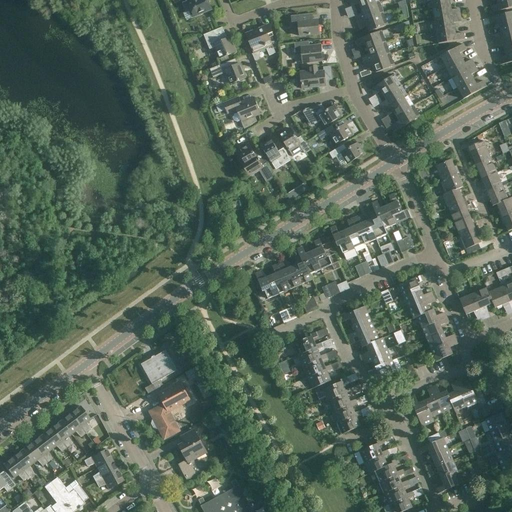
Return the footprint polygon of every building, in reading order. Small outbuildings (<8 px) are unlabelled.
[(187,0),(188,2),(183,4),(187,12),(191,10),(194,18),(212,10),(207,0),(187,0)] [(359,4),(361,9),(380,2),(378,0),(349,0),(350,0),(352,6),(359,4)] [(431,0),(432,9),(450,5),(449,0),(431,0)] [(492,7),(493,13),(511,8),(511,0),(497,0),(499,5),(492,7)] [(356,17),(358,23),(384,13),(380,2),(361,9),(363,15),(356,17)] [(432,9),(434,20),(460,16),(459,9),(451,11),(450,5),(432,9)] [(498,23),(499,29),(511,25),(511,12),(489,19),(490,25),(498,23)] [(368,27),(370,32),(388,25),(384,13),(358,23),(360,29),(368,27)] [(299,26),(300,36),(319,34),(318,20),(313,21),(313,15),(292,17),(293,27),(299,26)] [(434,20),(436,32),(454,29),(453,23),(461,22),(460,16),(434,20)] [(409,21),(402,24),(404,30),(410,28),(409,21)] [(265,26),(247,33),(250,42),(249,42),(254,54),(252,55),(255,61),(259,60),(260,53),(259,51),(266,48),(269,56),(275,53),(275,52),(273,48),(268,35),(273,33),(269,25),(265,26)] [(493,36),(495,42),(511,37),(511,25),(499,29),(501,34),(493,36)] [(436,32),(439,44),(464,40),(463,33),(455,35),(454,29),(436,32)] [(366,45),(368,50),(386,43),(381,32),(356,41),(358,48),(366,45)] [(215,47),(220,59),(235,53),(230,38),(223,41),(221,35),(206,41),(210,50),(215,47)] [(504,46),(505,52),(511,49),(511,37),(495,42),(496,48),(504,46)] [(301,52),(302,63),(322,61),(321,46),(309,48),(309,42),(295,43),(296,53),(301,52)] [(362,58),(364,64),(390,55),(386,43),(368,50),(370,55),(362,58)] [(440,57),(446,68),(462,59),(459,54),(466,50),(463,45),(440,57)] [(511,62),(511,49),(505,52),(507,58),(499,60),(500,65),(511,62)] [(374,68),(376,73),(394,66),(390,55),(364,64),(366,70),(374,68)] [(446,68),(452,78),(474,66),(471,60),(464,64),(462,59),(446,68)] [(226,73),(230,85),(246,78),(240,64),(233,67),(231,61),(210,70),(213,78),(226,73)] [(452,78),(458,89),(473,80),(470,76),(478,72),(474,66),(452,78)] [(301,73),(296,74),(297,85),(302,84),(302,89),(325,86),(324,72),(317,73),(316,67),(313,67),(308,68),(308,72),(301,73)] [(381,91),(384,96),(401,86),(395,75),(371,90),(375,96),(381,91)] [(458,89),(464,100),(486,87),(483,82),(476,86),(473,80),(458,89)] [(380,105),(384,110),(407,96),(401,86),(384,96),(387,101),(380,105)] [(394,112),(396,116),(414,106),(407,96),(384,110),(387,116),(394,112)] [(241,121),(245,129),(257,122),(254,115),(260,113),(254,99),(241,104),(239,97),(223,104),(227,115),(233,112),(234,115),(233,118),(234,121),(237,122),(241,121)] [(321,120),(325,127),(341,116),(335,106),(324,113),(319,106),(305,109),(303,111),(311,124),(314,125),(321,120)] [(394,125),(397,131),(420,116),(414,106),(396,116),(400,122),(394,125)] [(330,135),(336,145),(352,135),(346,125),(335,131),(332,126),(318,135),(321,140),(330,135)] [(290,128),(280,135),(290,152),(293,157),(303,151),(305,154),(310,150),(302,136),(297,139),(290,128)] [(272,163),(276,170),(291,160),(284,148),(279,152),(272,140),(262,146),(272,163)] [(483,141),(468,147),(470,152),(476,166),(491,159),(486,146),(484,142),(483,141)] [(248,144),(238,151),(244,160),(240,162),(249,178),(259,172),(266,183),(275,177),(273,174),(260,153),(255,156),(248,144)] [(334,158),(341,154),(347,164),(364,154),(357,144),(347,150),(344,145),(329,154),(333,159),(334,158)] [(481,179),(497,172),(491,159),(476,166),(481,179)] [(441,180),(457,173),(452,160),(436,167),(441,180)] [(419,173),(425,187),(430,185),(427,180),(425,181),(424,178),(428,176),(426,170),(419,173)] [(487,192),(502,186),(497,172),(481,179),(487,192)] [(457,173),(441,180),(447,193),(463,187),(457,173)] [(289,199),(308,191),(304,183),(286,192),(289,199)] [(487,192),(493,206),(497,205),(508,200),(502,186),(487,192)] [(442,195),(448,209),(465,202),(459,189),(463,187),(447,193),(442,195)] [(392,216),(396,224),(407,219),(403,211),(401,212),(394,195),(389,197),(393,204),(387,207),(391,216),(392,216)] [(497,205),(503,218),(511,214),(511,197),(508,200),(497,205),(493,206),(493,207),(497,205)] [(382,220),(386,229),(396,224),(392,216),(391,216),(387,207),(381,209),(378,202),(372,205),(375,210),(379,221),(382,220)] [(465,202),(448,209),(454,222),(470,215),(465,202)] [(432,215),(437,213),(434,206),(429,208),(432,215)] [(373,231),(377,239),(388,234),(386,229),(382,220),(379,221),(375,210),(370,212),(373,219),(368,222),(372,232),(373,231)] [(511,214),(503,218),(508,232),(511,230),(511,214)] [(470,215),(454,222),(460,236),(476,229),(470,215)] [(362,236),(366,244),(377,239),(373,231),(372,232),(368,222),(362,225),(358,217),(353,219),(361,236),(362,236)] [(351,240),(355,249),(366,244),(362,236),(361,236),(353,219),(348,222),(351,229),(345,232),(349,241),(351,240)] [(340,246),(344,254),(355,249),(351,240),(349,241),(345,232),(340,234),(336,227),(330,229),(338,247),(340,246)] [(476,229),(460,236),(465,250),(482,243),(476,229)] [(443,243),(449,240),(446,234),(441,236),(443,243)] [(403,240),(407,251),(413,248),(409,237),(403,240)] [(317,261),(321,270),(333,265),(329,257),(327,257),(320,240),(314,242),(318,250),(311,253),(316,262),(317,261)] [(407,251),(403,240),(397,242),(402,254),(407,251)] [(449,240),(443,243),(447,250),(452,248),(449,240)] [(309,271),(310,275),(321,270),(317,261),(316,262),(311,253),(306,255),(303,248),(297,250),(300,255),(307,272),(309,271)] [(384,255),(388,266),(395,263),(390,252),(384,255)] [(298,276),(302,285),(313,280),(310,275),(309,271),(307,272),(300,255),(295,257),(298,265),(292,267),(296,277),(298,276)] [(388,266),(384,255),(377,257),(382,268),(388,266)] [(361,264),(366,275),(372,273),(367,262),(361,264)] [(287,281),(290,290),(302,285),(298,276),(296,277),(292,267),(286,270),(283,263),(278,265),(285,282),(287,281)] [(366,275),(361,264),(355,267),(360,278),(366,275)] [(276,286),(280,294),(290,290),(287,281),(285,282),(278,265),(273,267),(276,274),(270,277),(274,287),(276,286)] [(511,272),(510,268),(496,274),(498,278),(511,272)] [(265,291),(269,299),(280,294),(276,286),(274,287),(270,277),(264,279),(261,272),(255,274),(263,292),(265,291)] [(399,286),(404,297),(420,290),(418,283),(426,280),(423,275),(399,286)] [(328,285),(333,296),(340,293),(336,282),(328,285)] [(511,282),(502,287),(511,310),(511,282)] [(333,296),(328,285),(322,288),(327,299),(333,296)] [(502,305),(508,316),(511,313),(511,310),(502,287),(489,293),(489,292),(493,303),(492,303),(493,304),(495,309),(502,305)] [(473,294),(484,320),(490,318),(487,307),(493,304),(492,303),(493,303),(489,292),(487,288),(473,294)] [(404,297),(408,308),(433,297),(431,293),(423,297),(420,290),(404,297)] [(474,312),(479,322),(484,320),(473,294),(460,300),(466,315),(474,312)] [(408,308),(413,319),(417,318),(417,317),(430,312),(427,305),(435,302),(433,297),(408,308)] [(308,300),(313,312),(319,309),(314,298),(308,300)] [(313,312),(308,300),(302,303),(307,314),(313,312)] [(286,310),(291,321),(297,318),(292,307),(286,310)] [(350,319),(353,326),(370,319),(365,307),(340,318),(342,323),(350,319)] [(291,321),(286,310),(279,313),(284,324),(291,321)] [(444,313),(436,317),(433,310),(430,312),(417,317),(417,318),(422,328),(446,317),(444,313)] [(440,326),(448,322),(446,317),(422,328),(426,339),(442,332),(440,326)] [(348,336),(350,340),(374,329),(370,319),(353,326),(356,333),(348,336)] [(360,341),(362,348),(366,346),(379,340),(374,329),(350,340),(352,345),(360,341)] [(393,333),(397,345),(405,342),(401,330),(393,333)] [(293,344),(299,356),(317,348),(316,346),(313,339),(319,337),(317,332),(311,335),(311,337),(293,344)] [(454,335),(445,339),(442,332),(426,339),(431,350),(456,340),(454,335)] [(362,361),(387,350),(382,339),(379,340),(366,346),(362,348),(363,348),(366,346),(369,353),(361,356),(362,361)] [(449,348),(457,344),(456,340),(431,350),(436,362),(452,355),(449,348)] [(299,356),(303,367),(321,359),(320,357),(318,350),(324,348),(322,343),(316,346),(317,348),(299,356)] [(389,356),(395,353),(392,348),(387,350),(362,361),(365,366),(373,362),(375,368),(392,361),(389,356)] [(145,389),(148,394),(163,386),(160,380),(177,371),(166,351),(141,365),(152,385),(145,389)] [(303,367),(308,378),(326,370),(325,368),(326,368),(323,361),(328,359),(326,355),(320,357),(321,359),(303,367)] [(370,378),(372,383),(397,373),(392,361),(375,368),(378,375),(370,378)] [(308,378),(313,389),(331,381),(327,372),(333,370),(331,366),(326,368),(325,368),(326,370),(308,378)] [(323,390),(329,402),(347,394),(346,392),(343,385),(348,383),(346,378),(340,380),(341,382),(323,390)] [(456,382),(467,407),(478,402),(471,386),(464,388),(461,380),(456,382)] [(159,429),(164,440),(180,431),(169,412),(190,401),(188,398),(190,397),(187,391),(185,392),(180,382),(159,393),(164,404),(149,412),(153,419),(153,420),(151,424),(153,428),(158,429),(159,429)] [(453,407),(453,408),(455,412),(467,407),(456,382),(451,384),(455,393),(449,395),(454,407),(453,407)] [(432,388),(442,412),(453,408),(453,407),(454,407),(449,395),(447,392),(440,395),(437,386),(432,388)] [(425,401),(432,417),(442,412),(432,388),(428,390),(431,398),(425,401)] [(329,402),(333,413),(351,405),(350,403),(351,402),(348,396),(353,394),(351,389),(346,392),(347,394),(329,402)] [(410,398),(423,427),(434,422),(432,417),(425,401),(419,403),(415,395),(410,398)] [(333,413),(338,424),(356,416),(355,414),(355,413),(352,407),(358,405),(356,400),(351,402),(350,403),(351,405),(333,413)] [(485,417),(491,415),(487,405),(481,407),(485,417)] [(70,414),(86,434),(91,430),(86,423),(91,420),(80,406),(70,414)] [(486,420),(490,431),(507,424),(504,418),(511,414),(511,413),(510,410),(486,420)] [(338,424),(343,435),(361,427),(357,418),(362,416),(361,411),(355,413),(355,414),(356,416),(338,424)] [(75,432),(81,438),(86,434),(70,414),(61,421),(71,435),(75,432)] [(51,428),(66,448),(72,444),(67,438),(71,435),(61,421),(51,428)] [(490,431),(495,442),(511,434),(511,429),(510,430),(507,424),(490,431)] [(468,458),(474,455),(477,462),(484,459),(472,426),(458,431),(468,458)] [(56,446),(61,452),(66,448),(51,428),(42,435),(52,449),(56,446)] [(180,467),(187,481),(201,473),(194,460),(207,453),(194,430),(181,437),(185,443),(179,446),(188,462),(180,467)] [(500,453),(500,454),(511,448),(511,434),(495,442),(500,453)] [(32,443),(47,463),(52,459),(48,452),(52,449),(42,435),(32,443)] [(429,450),(432,456),(448,449),(443,438),(419,449),(421,454),(429,450)] [(359,452),(364,463),(382,455),(381,453),(382,453),(379,446),(384,444),(382,439),(377,442),(377,444),(359,452)] [(78,442),(73,444),(78,455),(83,453),(78,442)] [(37,461),(42,467),(47,463),(32,443),(23,450),(33,464),(37,461)] [(496,455),(501,466),(511,460),(511,448),(500,454),(500,453),(496,455)] [(94,464),(97,468),(112,460),(106,449),(84,461),(87,467),(94,464)] [(427,467),(429,471),(453,461),(448,449),(432,456),(435,463),(427,467)] [(13,457),(28,477),(33,474),(29,467),(33,464),(23,450),(13,457)] [(364,463),(370,475),(375,472),(388,466),(387,466),(383,457),(389,455),(387,451),(382,453),(381,453),(382,455),(364,463)] [(18,475),(23,481),(28,477),(13,457),(3,465),(13,478),(18,475)] [(394,466),(399,463),(398,459),(391,462),(392,464),(387,466),(388,466),(375,472),(379,483),(398,475),(397,472),(394,466)] [(92,477),(95,482),(118,470),(112,460),(97,468),(99,472),(92,477)] [(511,460),(501,466),(506,478),(511,475),(511,460)] [(439,472),(441,478),(457,471),(453,461),(429,471),(431,476),(439,472)] [(106,485),(108,489),(123,481),(118,470),(95,482),(98,488),(106,485)] [(379,483),(384,494),(403,486),(402,483),(399,477),(404,474),(402,470),(397,472),(398,475),(379,483)] [(0,489),(3,487),(7,492),(15,486),(4,471),(0,473),(0,489)] [(436,488),(438,493),(463,483),(457,471),(441,478),(444,485),(436,488)] [(57,478),(51,482),(72,511),(74,511),(77,510),(80,511),(82,509),(82,506),(85,504),(82,500),(87,497),(75,481),(65,488),(57,478)] [(253,511),(239,485),(239,486),(236,480),(231,483),(234,488),(205,504),(203,498),(198,500),(201,506),(203,511),(253,511)] [(384,494),(389,505),(408,497),(406,494),(407,494),(404,487),(409,485),(407,481),(402,483),(403,486),(384,494)] [(45,509),(47,511),(72,511),(51,482),(44,487),(56,503),(51,507),(50,505),(45,509)] [(22,494),(26,499),(31,495),(27,490),(22,494)] [(389,505),(392,511),(403,511),(412,508),(408,499),(414,496),(412,492),(407,494),(406,494),(408,497),(389,505)] [(47,511),(45,509),(41,511),(31,511),(24,502),(18,507),(21,511),(47,511)]
